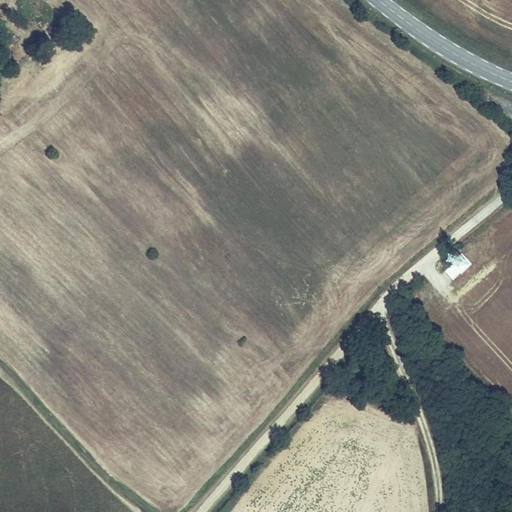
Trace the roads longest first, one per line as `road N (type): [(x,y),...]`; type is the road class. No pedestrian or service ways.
road 1 (track): [(386,293),(200,511)]
road 2 (track): [(145,511),(0,366)]
road 3 (track): [(511,189),(386,293)]
road 4 (secondary): [(378,0),(446,49),(511,81)]
